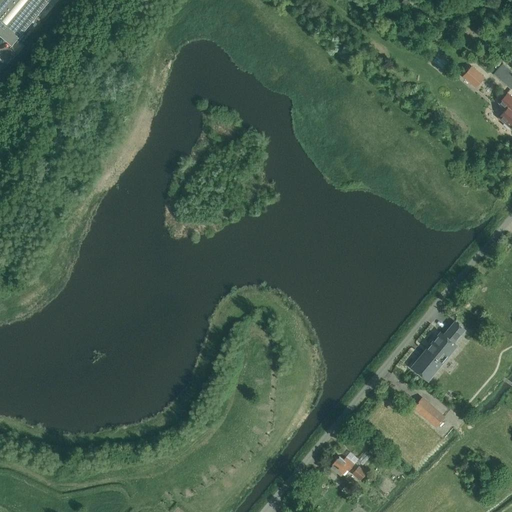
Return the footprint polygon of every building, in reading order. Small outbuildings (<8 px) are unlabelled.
[(0,0),(0,36),(12,46),(50,0),(0,0)] [(503,64),(493,74),(502,82),(510,72),(511,71),(503,64)] [(484,78),(472,67),(463,77),(475,87),(484,78)] [(506,109),(499,118),(505,123),(503,125),(509,130),(511,128),(511,129),(511,97),(507,94),(499,103),(506,109)] [(478,319),(483,314),(477,309),(473,314),(478,319)] [(412,368),(428,381),(456,346),(453,344),(464,330),(455,322),(444,336),(441,333),(412,368)] [(414,408),(425,417),(436,427),(444,417),(422,398),(414,408)] [(339,456),(330,466),(341,475),(346,469),(348,471),(353,465),(345,458),(343,460),(339,456)] [(352,474),(360,480),(366,473),(359,467),(352,474)]
